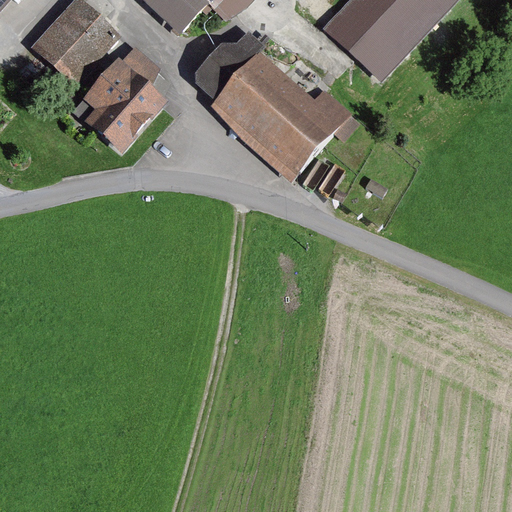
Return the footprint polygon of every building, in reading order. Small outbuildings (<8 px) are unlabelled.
[(0,0),(0,17),(15,0),(0,0)] [(136,0),(181,45),(212,15),(197,0),(136,0)] [(226,26),(251,0),(214,0),(224,9),(217,17),(226,26)] [(471,0),(354,0),(324,31),(386,90),(471,0)] [(124,42),(80,2),(37,48),(80,88),(124,42)] [(295,186),(351,118),(325,97),(315,109),(258,63),(265,55),(249,43),(239,54),(227,45),(192,88),(213,106),(207,114),(295,186)] [(180,102),(132,57),(89,103),(137,148),(180,102)]
